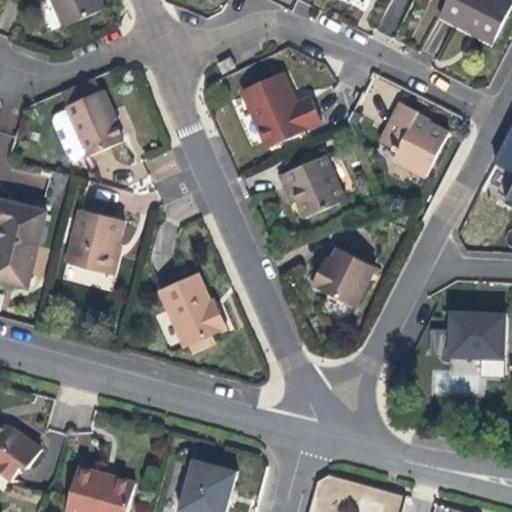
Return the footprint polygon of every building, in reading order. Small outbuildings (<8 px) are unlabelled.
[(49,0),(63,31),(105,13),(99,0),(49,0)] [(511,2),(511,1),(508,0),(445,0),(438,15),(463,29),(465,26),(470,28),(493,40),(511,2)] [(470,28),(465,26),(463,29),(491,43),(493,40),(470,28)] [(279,76),(242,92),(251,112),(267,149),(307,131),(306,129),(320,122),(310,98),(292,106),(288,96),(279,76)] [(120,129),(103,90),(69,105),(71,109),(57,115),(54,121),(70,154),(79,157),(91,151),(93,155),(125,140),(120,129)] [(418,115),(420,111),(401,102),(395,112),(380,140),(399,149),(394,159),(427,176),(450,132),(418,115)] [(345,201),(325,157),(279,177),(286,191),(290,190),(295,203),(303,219),(345,201)] [(295,203),(290,190),(286,191),(289,198),(292,205),(295,203)] [(26,284),(43,211),(4,201),(0,199),(0,267),(7,269),(5,279),(26,284)] [(124,219),(79,208),(66,259),(110,271),(121,227),(124,219)] [(376,267),(338,248),(330,264),(326,272),(321,270),(314,285),(356,306),(376,267)] [(326,272),(330,264),(325,262),(321,270),(326,272)] [(196,271),(158,288),(183,344),(188,342),(211,332),(227,325),(218,305),(213,307),(211,303),(208,298),(196,271)] [(505,358),(507,313),(494,313),(452,311),(450,356),(505,358)] [(216,342),(211,332),(188,342),(192,351),(216,342)] [(0,429),(9,432),(11,428),(4,426),(0,424),(0,429)] [(27,470),(41,449),(14,428),(11,428),(9,432),(0,429),(0,470),(13,480),(22,466),(27,470)] [(225,511),(230,495),(237,471),(193,458),(179,510),(186,511),(225,511)] [(125,511),(133,483),(113,478),(108,482),(94,478),(93,472),(78,468),(66,511),(125,511)] [(108,482),(113,478),(101,474),(93,472),(94,478),(108,482)]
